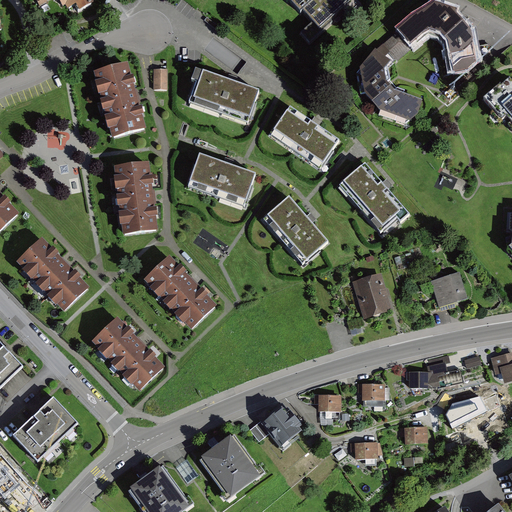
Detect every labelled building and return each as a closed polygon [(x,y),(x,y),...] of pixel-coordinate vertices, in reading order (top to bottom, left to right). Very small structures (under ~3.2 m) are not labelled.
[(91,4),(88,0),(49,0),(58,19),(91,4)] [(300,3),(318,23),(342,1),(350,9),(360,0),(294,0),(299,5),(300,3)] [(462,84),(477,72),(472,44),(455,24),(430,17),(403,32),(371,59),(354,81),(359,106),(377,126),(405,135),(415,125),(419,111),(392,104),(383,95),(380,80),(411,56),(425,47),(438,52),(446,65),(448,85),(462,84)] [(310,23),(304,30),(311,37),(317,31),(310,23)] [(191,81),(198,84),(191,105),(248,124),(259,93),(195,70),(191,81)] [(106,150),(142,140),(123,74),(88,84),(106,150)] [(166,74),(155,74),(155,90),(167,90),(166,74)] [(501,123),(506,119),(511,127),(511,83),(510,81),(502,88),(501,86),(484,101),(501,123)] [(321,170),(340,142),(291,109),(272,137),(321,170)] [(245,207),(256,176),(200,156),(189,187),(245,207)] [(149,162),(112,166),(120,237),(156,233),(149,162)] [(410,216),(365,166),(340,188),(381,234),(397,220),(401,224),(410,216)] [(301,266),(327,243),(288,199),(262,222),(301,266)] [(0,207),(0,241),(17,227),(0,207)] [(40,248),(13,273),(61,323),(87,298),(40,248)] [(166,253),(139,279),(188,330),(215,305),(166,253)] [(377,283),(347,292),(360,336),(391,327),(377,283)] [(457,284),(426,293),(433,321),(464,312),(457,284)] [(115,317),(88,344),(136,393),(163,367),(115,317)] [(493,366),(511,360),(511,350),(490,356),(493,366)] [(0,353),(0,396),(21,376),(0,353)] [(481,355),(466,359),(469,368),(484,364),(481,355)] [(511,380),(511,361),(499,365),(504,382),(511,380)] [(425,384),(404,384),(404,402),(425,402),(438,400),(435,388),(444,385),(442,375),(446,374),(444,367),(424,372),(425,377),(423,378),(425,384)] [(385,384),(357,383),(357,405),(385,405),(385,384)] [(78,421),(51,393),(10,433),(37,461),(78,421)] [(341,393),(313,393),(313,415),(341,416),(341,393)] [(302,429),(281,403),(258,422),(279,447),(302,429)] [(479,414),(455,415),(455,433),(479,433),(479,414)] [(434,429),(411,430),(412,448),(435,447),(434,429)] [(239,436),(202,462),(232,504),(269,478),(239,436)] [(383,442),(360,443),(360,461),(384,460),(383,442)] [(0,475),(9,467),(0,456),(0,475)] [(183,511),(195,504),(165,463),(127,491),(143,511),(183,511)]
